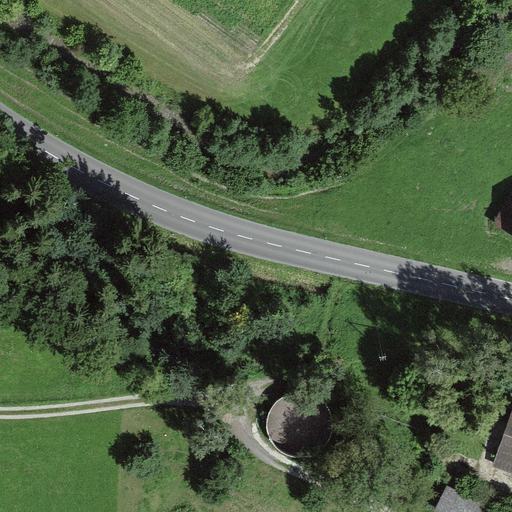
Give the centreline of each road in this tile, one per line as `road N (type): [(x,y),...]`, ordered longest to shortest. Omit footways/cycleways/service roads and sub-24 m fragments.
road 1 (secondary): [(511,299),(197,223),(105,184),(0,121)]
road 2 (track): [(383,511),(265,455),(244,425),(253,398),(280,383),(327,382),(492,432)]
road 3 (track): [(0,415),(202,397),(248,414)]
